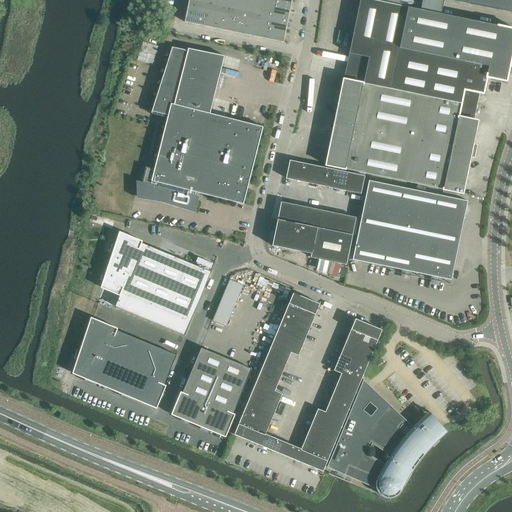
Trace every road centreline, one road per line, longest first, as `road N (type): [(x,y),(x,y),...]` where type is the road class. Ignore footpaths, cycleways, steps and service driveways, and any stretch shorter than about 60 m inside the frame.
road 1 (unclassified): [(316,0),(259,249),(280,267),(442,333),(460,338),(501,329)]
road 2 (secondary): [(237,511),(0,413)]
road 3 (unclassified): [(501,329),(491,247),(511,146)]
